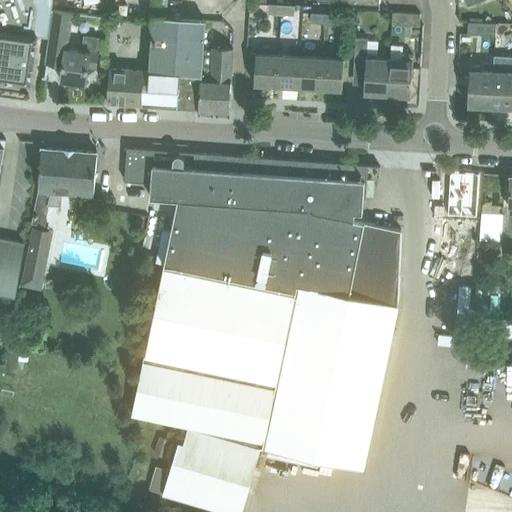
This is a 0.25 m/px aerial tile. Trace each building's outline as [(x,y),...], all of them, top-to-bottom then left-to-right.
[(0,0),(0,79),(30,84),(37,34),(36,34),(40,7),(37,0),(0,0)] [(148,105),(199,109),(203,50),(205,20),(166,18),(167,0),(155,0),(151,70),(150,70),(148,105)] [(267,13),(281,14),(281,5),(268,4),(268,9),(267,13)] [(295,5),(281,5),(281,14),(294,15),(295,5)] [(56,10),(48,63),(62,65),(60,80),(64,80),(64,82),(74,84),(74,82),(86,84),(88,66),(96,67),(98,52),(97,52),(99,37),(84,34),(81,49),(66,47),(71,12),(56,10)] [(421,13),(393,11),(392,23),(419,26),(421,13)] [(324,23),(324,13),(311,12),(310,22),(324,23)] [(338,14),(324,13),(324,23),(337,24),(338,14)] [(108,18),(99,16),(98,22),(100,25),(107,27),(108,18)] [(468,34),(487,35),(495,35),(496,23),(488,22),(468,21),(468,34)] [(390,58),(377,58),(378,41),(368,40),(368,38),(356,37),(354,64),(366,65),(364,92),(387,94),(390,58)] [(213,50),(203,50),(199,109),(229,111),(233,47),(213,46),(213,50)] [(276,85),(278,54),(256,53),(255,64),(254,84),(276,85)] [(298,87),(300,56),(278,54),(276,85),(298,87)] [(390,58),(387,94),(411,95),(413,55),(403,54),(402,59),(390,58)] [(493,71),(491,106),(511,107),(511,56),(494,55),(493,71)] [(320,88),(321,57),(300,56),(298,87),(320,88)] [(321,57),(320,88),(342,89),(344,58),(321,57)] [(468,105),(491,106),(493,71),(481,70),(481,65),(470,64),(468,105)] [(110,67),(109,83),(107,103),(148,105),(150,70),(139,69),(110,67)] [(38,189),(32,223),(45,225),(49,203),(61,204),(63,191),(94,193),(96,171),(97,151),(42,147),(40,167),(38,189)] [(164,492),(218,508),(216,511),(229,511),(230,511),(231,511),(240,511),(260,446),(363,467),(399,304),(398,304),(402,229),(366,221),(354,219),(354,211),(362,212),(363,197),(365,198),(366,186),(368,166),(378,166),(378,169),(379,169),(380,165),(194,152),(193,168),(184,167),(184,160),(183,156),(179,155),(175,155),(173,159),(153,157),(154,150),(155,150),(155,149),(127,147),(125,180),(151,181),(150,197),(178,199),(135,409),(189,425),(184,442),(179,440),(164,492)] [(478,206),(479,192),(480,173),(450,171),(446,236),(458,237),(460,204),(478,206)] [(480,205),(479,241),(501,242),(502,206),(480,205)] [(0,294),(12,297),(23,243),(0,238),(0,294)] [(41,287),(44,268),(25,264),(21,283),(41,287)] [(9,347),(3,373),(15,375),(21,350),(9,347)] [(160,436),(154,453),(164,457),(170,440),(160,436)]
